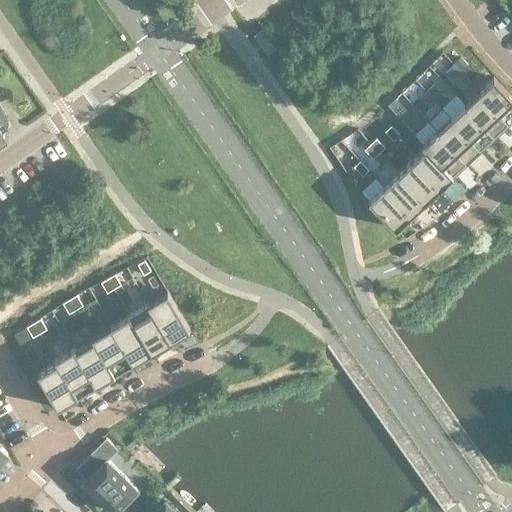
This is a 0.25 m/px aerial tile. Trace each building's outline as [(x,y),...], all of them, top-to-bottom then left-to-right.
[(461,56),(454,63),(461,71),(468,64),(461,56)] [(454,63),(447,71),(454,78),(461,71),(454,63)] [(479,90),(509,122),(511,119),(511,95),(494,76),(479,90)] [(434,84),(427,91),(434,98),(441,91),(434,84)] [(465,103),(495,135),(509,122),(479,90),(465,103)] [(427,91),(419,98),(427,105),(434,98),(427,91)] [(451,116),(481,148),(495,135),(465,103),(451,116)] [(383,109),(374,117),(379,124),(389,116),(383,109)] [(407,110),(399,117),(406,125),(413,118),(407,110)] [(0,134),(9,128),(0,114),(0,134)] [(437,129),(467,162),(481,148),(451,116),(437,129)] [(426,146),(453,175),(467,162),(437,129),(422,143),(426,147),(426,146)] [(371,143),(379,152),(385,146),(377,137),(371,143)] [(365,149),(373,158),(379,152),(371,143),(365,149)] [(412,159),(439,188),(453,175),(426,146),(426,147),(412,159)] [(398,172),(425,201),(439,188),(412,159),(398,172)] [(354,166),(363,175),(369,169),(360,160),(354,166)] [(384,185),(411,214),(425,201),(398,172),(384,185)] [(369,199),(396,228),(411,214),(384,185),(369,199)] [(145,259),(138,263),(144,273),(151,269),(145,259)] [(115,273),(108,277),(114,287),(121,283),(115,273)] [(108,277),(101,281),(107,292),(114,287),(108,277)] [(177,305),(168,291),(148,303),(171,340),(190,329),(177,305)] [(78,295),(71,299),(77,309),(84,305),(78,295)] [(71,299),(64,303),(70,314),(77,309),(71,299)] [(148,303),(130,314),(152,351),(171,340),(148,303)] [(152,351),(130,314),(111,325),(134,362),(152,351)] [(34,321),(40,332),(47,327),(41,317),(34,321)] [(34,321),(27,325),(33,336),(40,332),(34,321)] [(94,339),(115,374),(134,362),(111,325),(93,336),(94,339)] [(115,374),(94,339),(76,349),(76,350),(97,385),(115,374)] [(55,358),(57,361),(78,396),(97,385),(76,350),(76,349),(75,346),(74,347),(56,358),(55,358)] [(38,372),(58,407),(78,396),(57,361),(38,372)] [(97,493),(103,498),(103,499),(104,500),(114,510),(116,511),(117,510),(138,488),(107,458),(86,479),(84,480),(86,482),(96,492),(97,493)] [(177,511),(166,501),(154,511),(177,511)]
